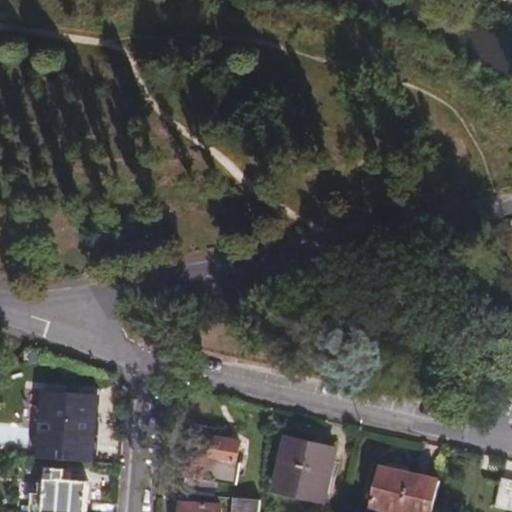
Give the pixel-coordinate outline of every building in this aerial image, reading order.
[(31,462),(90,467),(93,427),(86,427),(88,400),(36,395),(31,462)] [(187,432),(175,492),(189,493),(201,494),(204,494),(207,479),(229,483),(234,460),(229,459),(232,440),(187,432)] [(321,474),(328,476),(334,452),(283,439),(271,490),(314,501),(321,474)] [(377,511),(428,511),(436,480),(376,467),(366,509),(377,511)] [(27,511),(83,511),(85,481),(62,480),(62,469),(43,468),(41,495),(29,494),(27,511)] [(321,503),(328,476),(321,474),(314,501),(321,503)] [(507,511),(511,488),(511,483),(496,480),(490,507),(507,511)] [(201,494),(189,493),(189,503),(177,503),(176,511),(215,511),(216,505),(200,504),(201,494)] [(252,511),(254,502),(229,499),(227,511),(252,511)]
